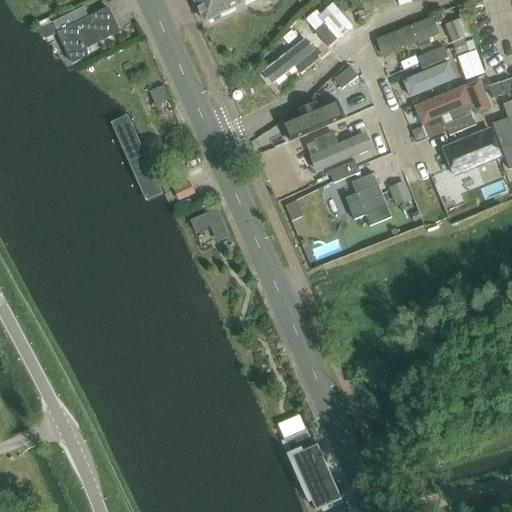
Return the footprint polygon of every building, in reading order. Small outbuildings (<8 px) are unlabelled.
[(193,0),(206,24),(251,0),(193,0)] [(334,8),(324,16),(341,37),(351,29),(334,8)] [(54,25),(38,33),(45,41),(58,35),(73,65),(88,57),(85,50),(120,33),(109,10),(83,22),(78,12),(53,24),(54,25)] [(316,15),(308,21),(318,32),(325,26),(316,15)] [(467,18),(446,26),(459,57),(471,52),(466,39),(472,37),(467,18)] [(433,21),(378,44),(385,60),(439,38),(433,21)] [(318,32),(316,34),(329,49),(338,41),(325,26),(318,32)] [(316,52),(306,40),(263,74),(273,87),(295,69),(301,76),(320,61),(319,58),(323,55),(318,50),(316,52)] [(423,71),(449,60),(444,49),(418,59),(423,71)] [(476,52),(458,59),(466,82),(484,75),(476,52)] [(351,69),(335,81),(342,90),(358,78),(351,69)] [(446,70),(406,86),(411,100),(451,83),(446,70)] [(481,82),(465,89),(472,105),(477,117),(493,111),(481,82)] [(511,95),(511,83),(490,91),(495,102),(511,95)] [(163,88),(149,93),(155,107),(158,106),(169,102),(163,88)] [(471,105),(472,105),(465,89),(416,109),(423,125),(450,114),(453,120),(473,111),(471,105)] [(303,117),(283,125),(290,143),(346,120),(338,102),(318,110),(316,106),(301,112),(303,117)] [(511,104),(504,108),(509,121),(494,127),(502,150),(511,146),(511,104)] [(127,114),(111,121),(145,199),(161,191),(127,114)] [(450,137),(476,126),(472,115),(446,126),(450,137)] [(502,159),(491,132),(444,151),(455,177),(502,159)] [(307,147),(312,158),(311,158),(318,174),(373,151),(366,134),(339,146),(334,134),(315,142),(316,143),(307,147)] [(421,164),(441,210),(459,203),(440,156),(421,164)] [(330,174),(334,185),(360,174),(356,163),(330,174)] [(353,185),(370,228),(392,219),(375,177),(353,185)] [(190,185),(175,191),(180,202),(195,195),(190,185)] [(406,187),(391,192),(397,208),(412,202),(406,187)] [(296,202),(286,207),(292,222),(303,217),(296,202)] [(218,212),(192,223),(197,234),(211,228),(218,243),(229,238),(218,212)] [(308,434),(286,443),(313,503),(316,511),(317,511),(322,510),(342,501),(318,447),(314,448),(312,442),(308,434)]
